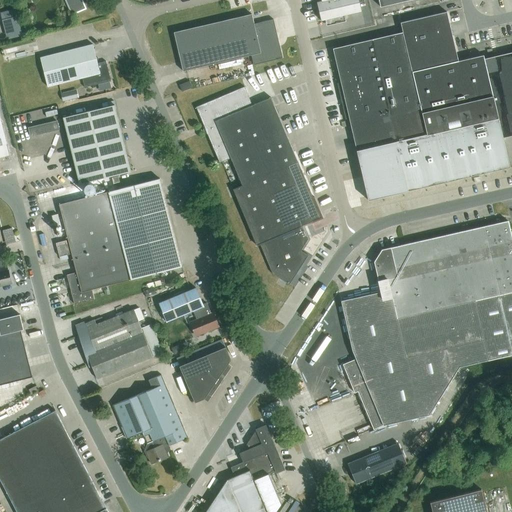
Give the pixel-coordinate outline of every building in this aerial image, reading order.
[(65,0),(72,14),(85,9),(81,0),(65,0)] [(343,15),(339,0),(321,0),(321,1),(316,2),(321,20),(343,15)] [(339,0),(343,15),(361,11),(358,0),(339,0)] [(402,32),(333,49),(340,83),(337,83),(345,118),(349,118),(368,200),(509,168),(503,138),(511,135),(511,52),(484,59),(483,55),(458,61),(447,12),(400,23),(402,32)] [(253,65),(262,63),(282,58),(273,19),(254,24),(252,14),(174,32),(183,71),(251,55),(253,65)] [(7,34),(8,40),(22,36),(20,31),(7,34)] [(111,81),(106,63),(106,61),(98,64),(93,44),(40,58),(47,87),(82,78),(84,88),(111,81)] [(182,92),(192,88),(189,81),(179,85),(182,92)] [(244,87),(196,107),(204,128),(203,131),(207,133),(209,138),(220,134),(214,120),(252,105),(244,87)] [(78,98),(76,89),(61,93),(62,101),(78,98)] [(302,226),(321,218),(270,97),(252,105),(214,120),(220,134),(230,158),(242,186),(233,190),(256,245),(260,244),(273,274),(289,285),(308,256),(300,251),(307,240),(302,226)] [(76,171),(127,158),(115,105),(63,118),(76,171)] [(0,157),(9,155),(0,118),(0,157)] [(219,163),(230,158),(220,134),(209,138),(219,163)] [(131,172),(127,158),(76,171),(79,184),(131,172)] [(115,190),(121,188),(118,176),(112,178),(115,190)] [(160,179),(108,192),(59,205),(76,273),(67,275),(74,305),(94,299),(92,290),(182,267),(160,179)] [(381,292),(341,301),(352,350),(356,359),(343,364),(354,393),(358,392),(373,429),(383,426),(428,415),(459,367),(511,355),(511,237),(508,221),(382,250),(374,262),(381,292)] [(56,243),(59,257),(70,254),(66,240),(56,243)] [(0,286),(12,284),(8,270),(0,272),(0,286)] [(196,336),(218,327),(213,313),(211,314),(206,303),(203,305),(196,288),(159,303),(166,322),(193,311),(197,320),(190,322),(196,336)] [(151,325),(141,328),(134,309),(96,324),(94,320),(76,327),(89,368),(92,367),(96,379),(162,353),(151,325)] [(0,353),(25,348),(20,330),(23,330),(20,315),(0,319),(0,353)] [(174,354),(184,350),(182,344),(172,348),(174,354)] [(231,360),(225,347),(179,366),(195,403),(204,399),(205,398),(204,397),(206,393),(211,397),(231,367),(226,364),(229,360),(230,361),(231,360)] [(25,348),(0,353),(0,384),(32,377),(25,348)] [(152,389),(128,399),(112,406),(126,440),(142,433),(147,444),(149,443),(152,450),(150,450),(147,455),(151,464),(168,457),(164,448),(188,438),(165,383),(162,375),(148,381),(152,389)] [(0,439),(0,479),(17,511),(108,511),(55,411),(0,439)] [(247,443),(249,449),(246,451),(243,452),(240,453),(240,454),(244,462),(231,468),(234,477),(227,480),(205,511),(275,511),(281,504),(268,474),(275,471),(276,473),(284,469),(266,426),(266,425),(256,429),(256,430),(247,443)] [(348,464),(356,483),(406,463),(398,443),(348,464)] [(430,502),(432,511),(486,511),(481,489),(430,502)]
